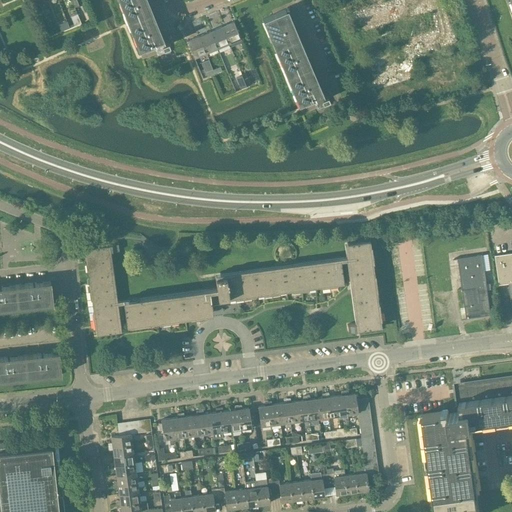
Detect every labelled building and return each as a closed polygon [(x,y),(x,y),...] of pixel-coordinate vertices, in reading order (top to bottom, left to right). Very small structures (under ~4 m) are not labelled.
[(145,0),(119,0),(140,50),(144,48),(147,53),(156,50),(157,50),(167,46),(166,45),(170,44),(168,40),(165,41),(164,38),(162,39),(145,0)] [(382,0),(351,9),(358,34),(431,13),(436,30),(450,26),(442,0),(382,0)] [(285,9),(263,19),(299,104),(303,101),(306,107),(316,103),(316,104),(326,100),(325,99),(329,97),(327,93),(324,95),(323,93),(321,93),(285,9)] [(74,25),(81,23),(77,14),(71,16),(74,25)] [(59,24),(61,30),(70,27),(67,21),(59,24)] [(241,38),(234,22),(222,27),(229,43),(241,38)] [(210,31),(217,48),(229,43),(222,27),(210,31)] [(210,31),(199,36),(206,52),(217,48),(210,31)] [(404,43),(408,57),(450,46),(446,32),(404,43)] [(187,41),(194,57),(206,52),(199,36),(187,41)] [(371,75),(375,90),(412,79),(407,63),(398,66),(392,47),(371,54),(377,73),(371,75)] [(252,83),(248,72),(242,74),(246,85),(252,83)] [(236,77),(240,88),(246,85),(242,74),(236,77)] [(379,326),(369,240),(347,242),(356,322),(345,323),(346,330),(379,326)] [(118,244),(85,248),(96,335),(118,332),(108,252),(119,250),(118,244)] [(511,252),(495,255),(499,284),(509,282),(508,282),(511,281),(511,252)] [(459,257),(457,257),(459,267),(459,271),(462,288),(486,284),(482,254),(474,255),(459,257)] [(340,261),(240,274),(215,277),(216,286),(209,286),(209,291),(123,302),(126,324),(212,312),(210,299),(343,282),(340,261)] [(50,281),(0,286),(0,310),(53,304),(50,281)] [(491,314),(486,284),(462,288),(466,318),(491,314)] [(58,351),(0,357),(0,380),(61,374),(58,351)] [(449,409),(423,413),(435,498),(436,501),(435,501),(436,511),(479,511),(477,495),(468,427),(472,426),(472,423),(511,417),(511,377),(464,384),(465,396),(459,397),(461,412),(449,414),(449,409)] [(341,390),(342,394),(335,395),(338,414),(348,413),(345,389),(341,390)] [(356,398),(355,392),(348,393),(347,389),(345,389),(348,413),(358,412),(357,410),(357,404),(356,398)] [(325,392),(322,393),(322,397),(316,397),(319,417),(328,416),(325,392)] [(329,396),(329,392),(325,392),(328,416),(338,414),(335,395),(329,396)] [(310,398),(310,394),(306,395),(309,418),(319,417),(316,397),(310,398)] [(303,399),(297,400),(300,420),(309,418),(306,395),(303,395),(303,399)] [(278,403),(280,422),(290,421),(287,397),(283,398),(284,402),(278,403)] [(290,397),(287,397),(290,421),(300,420),(297,400),(291,401),(290,397)] [(271,399),(268,400),(271,424),(280,422),(278,403),(272,403),(271,399)] [(258,405),(261,425),(271,424),(268,400),(264,400),(265,404),(258,405)] [(241,403),(238,404),(241,427),(251,426),(255,426),(254,416),(250,417),(248,407),(242,407),(241,403)] [(232,429),(241,427),(238,404),(235,404),(235,408),(229,409),(232,429)] [(223,410),(222,406),(219,407),(222,430),(232,429),(229,409),(223,410)] [(216,411),(210,412),(213,431),(222,430),(219,407),(215,407),(216,411)] [(196,413),(190,414),(193,434),(203,433),(200,409),(196,410),(196,413)] [(204,413),(203,409),(200,409),(203,433),(213,431),(210,412),(204,413)] [(184,411),(180,412),(183,435),(193,434),(190,414),(184,415),(184,411)] [(177,416),(171,417),(174,437),(174,441),(175,441),(179,441),(178,436),(183,435),(180,412),(177,412),(177,416)] [(162,422),(159,422),(160,429),(163,429),(164,438),(169,437),(170,444),(175,444),(175,441),(174,441),(174,437),(171,417),(162,418),(162,422)] [(112,442),(108,443),(108,446),(132,443),(130,433),(129,433),(124,434),(118,435),(111,436),(112,442)] [(63,484),(58,436),(1,442),(0,442),(0,511),(66,511),(64,492),(63,488),(63,484)] [(108,446),(108,450),(113,449),(114,455),(133,452),(132,443),(108,446)] [(115,461),(110,462),(111,465),(134,462),(133,452),(114,455),(115,461)] [(111,465),(111,469),(115,468),(116,474),(136,471),(134,462),(111,465)] [(333,470),(333,471),(327,472),(329,486),(335,485),(336,493),(347,491),(345,474),(344,474),(344,469),(333,470)] [(117,480),(113,481),(113,484),(137,481),(136,471),(116,474),(117,480)] [(366,471),(355,473),(357,490),(368,489),(367,478),(366,472),(366,471)] [(321,472),(310,474),(310,479),(311,479),(314,496),(324,495),(323,487),(329,486),(327,472),(321,473),(321,472)] [(357,490),(355,473),(345,474),(347,491),(357,490)] [(266,479),(256,480),(259,504),(269,502),(268,494),(274,493),(273,481),(267,481),(266,480),(266,479)] [(311,479),(310,479),(301,480),(303,497),(314,496),(311,479)] [(246,487),(248,505),(259,504),(256,480),(244,481),(245,488),(246,487)] [(279,480),(273,481),(274,493),(281,492),(282,500),(293,499),(290,482),(280,483),(279,480)] [(290,482),(293,499),(303,497),(301,480),(290,482)] [(113,484),(114,488),(118,487),(119,494),(145,490),(144,486),(138,487),(137,481),(113,484)] [(225,487),(218,488),(220,501),(226,500),(227,508),(238,506),(235,489),(225,490),(225,487)] [(246,487),(245,488),(235,489),(238,506),(248,505),(246,487)] [(213,492),(202,494),(204,511),(215,509),(214,502),(220,501),(218,488),(212,488),(213,492)] [(120,500),(116,500),(116,504),(140,500),(139,495),(146,495),(145,490),(119,494),(120,500)] [(185,496),(181,496),(182,511),(193,511),(191,495),(190,490),(184,491),(185,496)] [(169,495),(163,496),(165,508),(171,508),(171,511),(182,511),(181,496),(180,496),(180,491),(174,492),(175,497),(175,498),(170,499),(169,495)] [(202,494),(191,495),(193,511),(195,511),(204,511),(202,494)] [(116,504),(116,507),(121,506),(121,511),(127,511),(141,510),(145,510),(148,509),(146,500),(140,501),(140,500),(116,504)]
